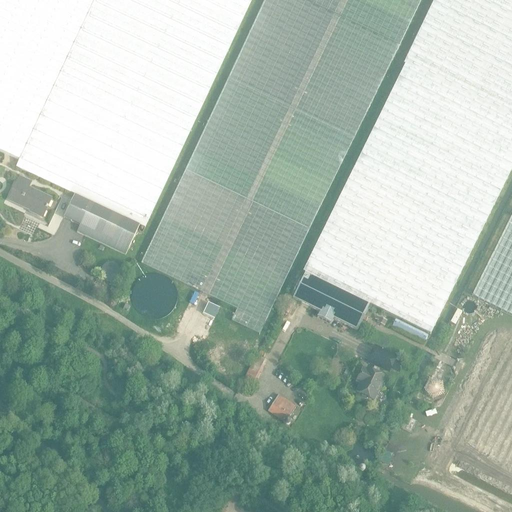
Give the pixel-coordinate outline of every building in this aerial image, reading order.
[(0,0),(0,151),(19,161),(15,168),(74,195),(139,226),(141,227),(144,228),(251,0),(0,0)] [(264,0),(185,171),(141,264),(236,310),(231,321),(259,335),(308,230),(399,46),(421,0),(264,0)] [(511,0),(433,0),(403,64),(511,117),(511,0)] [(429,335),(511,167),(511,117),(403,64),(308,261),(302,273),(305,274),(292,299),(319,312),(333,319),(357,331),(370,306),(429,335)] [(19,177),(8,201),(30,211),(31,210),(35,212),(35,213),(42,217),(51,199),(27,188),(30,183),(19,177)] [(139,226),(74,195),(63,218),(80,226),(76,232),(125,255),(139,226)] [(511,216),(472,296),(511,315),(511,216)] [(172,297),(172,294),(171,290),(170,287),(167,284),(166,283),(163,281),(160,279),(156,279),(152,279),(148,280),(145,281),(142,283),(140,286),(138,289),(137,293),(136,296),(136,299),(137,303),(139,306),(141,309),(143,311),(146,313),(150,314),(153,315),(157,314),(160,314),(164,312),(166,310),(169,307),(171,304),(172,301),(172,297)] [(208,305),(203,315),(214,321),(219,310),(208,305)] [(385,325),(387,321),(377,314),(375,318),(385,325)] [(374,366),(371,372),(367,369),(366,371),(362,369),(359,376),(363,378),(356,392),(361,394),(361,397),(362,398),(364,399),(366,399),(368,398),(373,400),(384,378),(377,374),(380,369),(388,373),(390,369),(398,373),(402,365),(394,361),(396,358),(374,347),(366,362),(374,366)] [(267,412),(282,422),(283,423),(283,424),(283,425),(284,425),(285,426),(286,426),(287,426),(288,426),(288,425),(289,425),(289,424),(290,424),(290,423),(290,422),(290,421),(290,420),(289,420),(288,419),(295,408),(278,396),(267,412)]
